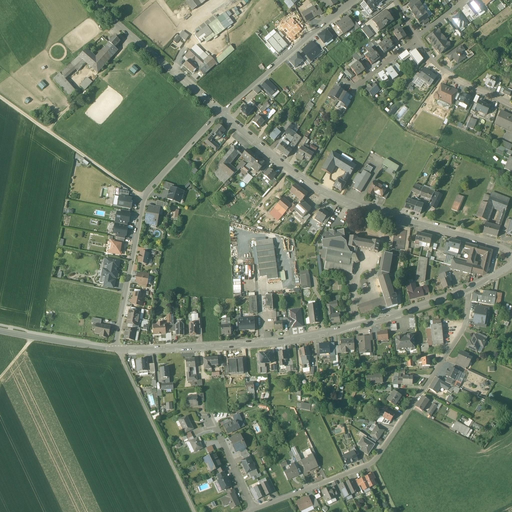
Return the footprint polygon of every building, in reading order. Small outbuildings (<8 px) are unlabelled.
[(185,0),(193,10),(207,0),(185,0)] [(410,5),(408,7),(412,13),(421,6),(422,5),(418,0),(416,0),(416,1),(410,5)] [(477,1),(471,5),(477,14),(478,14),(483,10),(482,8),(480,6),(481,6),(478,2),(477,1)] [(368,2),(367,2),(363,4),(362,5),(361,6),(368,15),(369,15),(370,15),(372,14),(373,13),(372,13),(374,12),(374,11),(375,11),(375,10),(374,10),(373,9),(368,2)] [(471,5),(470,4),(464,9),(465,10),(468,14),(468,13),(470,16),(472,18),(477,14),(471,5)] [(412,13),(411,13),(416,19),(425,11),(421,6),(412,13)] [(313,7),(302,14),(307,22),(318,16),(318,15),(315,10),(313,7)] [(386,11),(372,22),(379,31),(393,21),(386,11)] [(416,19),(415,19),(420,25),(422,23),(428,19),(430,17),(425,11),(416,19)] [(225,13),(217,19),(221,24),(225,21),(228,18),(225,13)] [(460,14),(453,20),(459,28),(462,26),(463,27),(467,24),(460,14)] [(215,16),(198,29),(200,32),(207,26),(217,19),(215,16)] [(347,17),(336,26),(339,30),(343,35),(354,26),(353,25),(347,17)] [(217,19),(207,26),(213,34),(215,36),(225,29),(221,24),(217,19)] [(200,32),(195,36),(201,43),(213,34),(207,26),(200,32)] [(366,27),(362,30),(369,40),(374,36),(366,27)] [(401,29),(393,34),(399,42),(406,37),(401,29)] [(326,31),(318,37),(320,39),(324,45),(324,44),(326,46),(326,47),(333,41),(331,39),(332,38),(326,31)] [(441,36),(440,34),(440,32),(439,31),(438,31),(437,31),(434,34),(434,33),(431,35),(432,35),(427,39),(428,39),(427,39),(430,43),(437,51),(436,51),(439,54),(444,51),(446,50),(446,49),(450,47),(449,47),(450,46),(450,45),(449,44),(447,44),(447,43),(446,42),(445,42),(443,42),(441,38),(441,37),(441,36)] [(277,33),(272,38),(283,50),(288,46),(282,39),(278,34),(277,33)] [(278,55),(283,50),(272,38),(269,34),(264,38),(267,41),(267,42),(268,43),(272,48),(278,55)] [(115,37),(109,43),(115,48),(120,42),(115,37)] [(316,43),(319,45),(322,49),(326,46),(324,44),(324,45),(320,39),(316,43)] [(379,46),(378,46),(379,47),(384,54),(394,47),(388,39),(379,46)] [(312,42),(307,47),(316,57),(321,53),(316,47),(312,42)] [(371,42),(368,45),(373,51),(376,49),(371,42)] [(115,48),(109,43),(101,52),(110,60),(118,51),(115,48)] [(209,58),(196,45),(185,57),(189,61),(189,60),(198,68),(197,68),(203,75),(215,65),(217,66),(218,65),(213,60),(211,57),(209,58)] [(230,45),(213,60),(218,65),(234,50),(230,45)] [(316,47),(321,53),(322,54),(324,52),(322,49),(319,45),(316,47)] [(461,46),(458,49),(457,49),(447,57),(450,61),(453,58),(457,64),(465,58),(461,53),(464,50),(461,46)] [(307,47),(302,51),(306,56),(311,61),(316,57),(307,47)] [(90,53),(87,50),(71,64),(76,70),(78,72),(86,63),(89,65),(96,58),(90,53)] [(421,55),(417,52),(417,53),(415,50),(409,55),(411,57),(418,66),(423,61),(420,56),(421,55)] [(406,51),(398,57),(401,61),(402,60),(404,62),(411,57),(409,55),(406,51)] [(110,60),(101,52),(96,58),(89,65),(98,73),(110,60)] [(373,52),(370,55),(369,54),(365,57),(371,65),(380,59),(377,56),(373,52)] [(361,59),(357,53),(353,56),(358,62),(361,59)] [(289,62),(295,69),(303,62),(300,59),(297,55),(289,62)] [(312,62),(311,61),(306,56),(304,58),(308,63),(309,65),(312,62)] [(302,57),(300,59),(303,62),(306,65),(308,63),(304,58),(302,57)] [(198,68),(189,60),(189,61),(184,66),(192,74),(197,68),(198,68)] [(358,63),(351,69),(357,77),(364,71),(358,63)] [(71,64),(60,74),(65,79),(76,70),(71,64)] [(397,64),(393,68),(393,69),(395,71),(398,74),(402,70),(397,64)] [(393,69),(392,70),(391,68),(386,72),(388,73),(384,76),(383,73),(379,76),(383,83),(387,80),(386,78),(390,76),(393,80),(397,77),(394,72),(395,71),(393,69)] [(348,69),(344,72),(351,79),(355,76),(348,69)] [(430,74),(425,70),(419,78),(425,83),(427,81),(431,84),(434,81),(435,80),(436,77),(431,73),(430,74)] [(65,79),(60,74),(54,79),(70,97),(76,91),(65,79)] [(497,80),(492,77),(492,78),(490,81),(487,80),(485,85),(488,86),(487,87),(490,88),(490,87),(493,88),(496,81),(497,80)] [(87,78),(80,86),(85,91),(92,82),(87,78)] [(421,89),(425,83),(419,78),(414,84),(421,89)] [(410,80),(404,86),(408,90),(414,83),(410,80)] [(277,90),(268,81),(262,87),(268,92),(272,96),(277,90)] [(384,90),(378,83),(375,86),(380,91),(379,92),(380,93),(384,90)] [(375,86),(373,84),(371,86),(370,86),(368,88),(366,90),(373,97),(379,92),(380,91),(375,86)] [(261,90),(257,86),(253,90),(257,94),(261,90)] [(452,91),(442,86),(438,94),(436,94),(434,98),(435,99),(438,101),(439,100),(440,100),(451,105),(455,97),(450,95),(452,91)] [(340,90),(338,89),(338,88),(337,88),(335,91),(335,92),(332,97),(338,101),(339,101),(343,93),(344,92),(341,90),(340,90)] [(268,92),(265,94),(272,101),(274,98),(272,96),(268,92)] [(343,93),(339,101),(338,101),(338,102),(344,105),(348,100),(350,97),(350,96),(349,96),(348,96),(347,95),(346,94),(343,93)] [(471,98),(463,95),(460,103),(467,107),(471,98)] [(266,99),(257,108),(260,110),(266,103),(268,101),(266,99)] [(309,102),(305,109),(310,111),(314,104),(309,102)] [(489,107),(480,102),(479,102),(477,106),(475,110),(486,115),(490,107),(489,106),(489,107)] [(260,110),(259,111),(262,114),(266,109),(265,109),(266,107),(268,108),(270,106),(266,103),(260,110)] [(247,106),(241,112),(247,118),(253,111),(250,108),(247,106)] [(394,108),(387,115),(390,118),(397,110),(394,108)] [(511,116),(501,112),(496,123),(511,130),(511,116)] [(262,120),(258,117),(253,122),(259,128),(265,122),(262,120)] [(289,124),(281,133),(281,134),(280,135),(282,137),(285,133),(288,128),(291,125),(289,124)] [(219,125),(213,132),(219,137),(220,136),(222,137),(223,136),(222,135),(225,131),(222,128),(220,125),(219,126),(219,125)] [(298,130),(291,125),(288,128),(296,134),(298,130)] [(296,134),(288,128),(285,133),(288,135),(294,139),(294,138),(296,134)] [(276,130),(270,137),(274,141),(276,139),(277,139),(279,137),(278,136),(280,135),(281,134),(281,133),(276,130)] [(294,139),(288,135),(282,143),(287,147),(289,145),(294,139)] [(304,137),(298,147),(301,149),(302,148),(308,139),(304,137)] [(298,142),(294,138),(294,139),(289,145),(293,148),(298,142)] [(219,148),(212,141),(208,145),(216,152),(219,148)] [(511,147),(511,145),(502,141),(499,146),(510,151),(511,147)] [(287,147),(282,143),(277,150),(282,154),(287,148),(287,147)] [(234,147),(223,160),(229,165),(239,153),(240,152),(234,147)] [(291,151),(287,148),(282,154),(287,157),(292,151),(291,151)] [(302,148),(301,149),(296,158),(301,160),(302,158),(303,158),(303,157),(309,161),(313,155),(302,148)] [(254,155),(247,150),(244,154),(242,156),(246,159),(248,162),(254,155)] [(332,152),(322,170),(331,175),(336,166),(346,173),(350,175),(351,175),(356,167),(332,152)] [(254,155),(248,162),(253,166),(254,166),(259,160),(254,155)] [(82,164),(81,164),(86,168),(89,163),(82,158),(79,162),(82,164)] [(259,160),(254,166),(253,166),(252,168),(257,172),(259,170),(265,164),(260,159),(259,160)] [(400,167),(386,159),(383,164),(397,173),(400,167)] [(229,165),(223,160),(218,166),(231,177),(237,172),(236,170),(229,165)] [(243,162),(236,170),(237,172),(241,168),(242,169),(245,166),(246,165),(243,162)] [(253,166),(248,162),(246,165),(245,166),(250,170),(252,168),(253,166)] [(373,169),(367,165),(363,171),(370,174),(373,169)] [(231,177),(218,166),(212,173),(224,184),(231,177)] [(270,169),(264,176),(270,181),(273,178),(276,175),(270,169)] [(361,175),(356,184),(355,184),(353,188),(361,193),(371,175),(370,174),(363,171),(361,175)] [(358,173),(353,182),(355,184),(356,184),(361,175),(358,173)] [(248,174),(243,180),(248,185),(253,178),(248,174)] [(273,178),(270,181),(268,184),(271,187),(276,180),(273,178)] [(341,181),(338,179),(334,187),(341,191),(346,184),(345,184),(341,181)] [(383,187),(374,182),(369,190),(370,191),(368,194),(372,196),(374,193),(382,197),(385,191),(382,189),(383,187)] [(174,185),(166,183),(164,189),(170,191),(171,188),(173,189),(174,185)] [(296,185),(290,192),(293,194),(299,187),(296,185)] [(307,194),(299,187),(293,194),(298,198),(302,201),(307,194)] [(422,191),(414,187),(411,191),(420,195),(422,191)] [(173,189),(171,188),(170,191),(167,199),(172,201),(173,199),(179,201),(180,201),(181,198),(180,197),(182,192),(173,189)] [(434,192),(423,188),(422,191),(420,195),(424,197),(431,200),(434,192)] [(129,192),(120,191),(119,197),(120,197),(128,199),(129,192)] [(434,192),(431,200),(433,201),(431,207),(435,209),(442,196),(434,192)] [(458,194),(451,209),(458,212),(464,197),(458,194)] [(128,199),(120,197),(119,202),(120,202),(119,206),(131,209),(131,204),(130,204),(131,199),(128,199)] [(504,202),(490,197),(487,205),(493,207),(502,210),(504,202)] [(291,206),(288,210),(291,213),(294,210),(302,201),(298,198),(291,206)] [(291,206),(283,199),(274,209),(282,216),(288,210),(291,206)] [(165,203),(157,201),(156,208),(160,209),(160,210),(163,210),(165,203)] [(302,201),(294,210),(303,218),(304,216),(305,217),(308,213),(311,209),(302,201)] [(416,204),(406,201),(404,209),(414,212),(417,204),(416,204)] [(487,205),(482,203),(476,218),(487,222),(493,207),(487,205)] [(419,204),(417,204),(414,212),(420,215),(423,206),(419,204)] [(156,208),(149,207),(148,214),(147,214),(146,221),(148,221),(147,224),(148,226),(151,226),(152,225),(152,222),(157,223),(160,210),(160,209),(156,208)] [(324,212),(321,210),(317,217),(324,221),(327,216),(329,214),(325,211),(324,212)] [(502,210),(497,225),(501,226),(506,212),(502,210)] [(121,214),(118,213),(116,220),(119,221),(128,223),(129,223),(130,215),(129,215),(121,214)] [(511,220),(507,219),(503,231),(508,233),(511,220)] [(497,227),(489,226),(487,234),(497,237),(500,228),(497,227)] [(118,227),(115,227),(114,234),(117,235),(125,236),(126,236),(128,229),(127,229),(118,227)] [(321,259),(325,260),(327,250),(352,254),(350,267),(354,267),(355,264),(356,264),(360,263),(355,252),(356,249),(348,248),(349,243),(344,239),(343,232),(335,233),(330,232),(329,234),(325,234),(322,239),(323,248),(321,259)] [(425,235),(418,233),(416,241),(419,242),(423,243),(425,235)] [(432,236),(425,235),(423,243),(427,244),(430,245),(432,236)] [(358,239),(350,237),(349,243),(348,248),(356,249),(356,247),(371,250),(371,252),(378,253),(380,243),(372,241),(372,243),(357,240),(358,239)] [(273,240),(256,242),(257,247),(256,247),(260,277),(267,276),(278,275),(273,240)] [(461,242),(450,240),(449,243),(447,242),(445,247),(459,251),(461,242)] [(123,244),(113,242),(111,253),(121,255),(122,251),(122,248),(123,244)] [(478,247),(466,244),(465,248),(471,250),(467,264),(473,265),(476,254),(478,247)] [(488,269),(492,251),(482,248),(480,255),(484,256),(481,267),(488,269)] [(444,252),(432,249),(430,260),(434,261),(440,263),(444,264),(446,256),(447,252),(444,251),(444,252)] [(352,254),(327,250),(325,260),(325,263),(350,267),(352,254)] [(146,253),(140,252),(139,263),(148,264),(150,254),(146,253)] [(385,253),(384,256),(382,256),(379,272),(378,272),(377,279),(378,279),(387,276),(387,274),(389,275),(392,255),(385,253)] [(428,260),(419,257),(416,282),(424,282),(427,266),(428,260)] [(119,262),(106,259),(105,265),(108,266),(108,271),(104,270),(102,276),(106,277),(106,280),(112,281),(112,278),(116,279),(117,273),(116,273),(117,268),(118,268),(119,262)] [(467,264),(453,260),(452,266),(451,269),(451,270),(471,274),(471,273),(473,265),(467,264)] [(350,267),(325,263),(324,269),(353,275),(354,267),(350,267)] [(444,264),(440,263),(440,268),(439,275),(443,274),(447,273),(447,274),(450,274),(451,270),(451,269),(452,266),(444,264)] [(481,267),(473,265),(471,273),(483,276),(487,274),(488,269),(481,267)] [(308,272),(300,273),(302,289),(311,288),(308,272)] [(447,273),(443,274),(439,275),(441,281),(444,289),(452,287),(447,274),(447,273)] [(140,275),(138,275),(137,276),(136,277),(137,278),(136,282),(139,282),(147,284),(149,277),(148,277),(140,275)] [(387,276),(378,279),(384,298),(387,309),(397,306),(395,300),(397,299),(395,294),(394,294),(388,276),(387,276)] [(112,281),(106,280),(104,286),(113,288),(115,281),(112,281)] [(415,284),(407,286),(410,300),(424,296),(423,294),(421,288),(416,289),(415,284)] [(497,293),(486,291),(485,295),(473,293),(472,302),(477,302),(477,303),(481,303),(494,306),(497,293)] [(140,294),(134,293),(133,300),(131,302),(132,304),(132,305),(142,307),(143,306),(140,305),(141,302),(142,303),(145,301),(143,299),(144,295),(140,294)] [(384,298),(358,306),(361,314),(382,307),(383,310),(387,309),(384,298)] [(336,299),(328,300),(328,303),(327,303),(327,306),(331,306),(332,308),(338,307),(337,305),(337,300),(336,299)] [(315,304),(308,305),(309,317),(318,316),(317,304),(315,304)] [(477,309),(476,309),(475,316),(486,318),(487,311),(477,309)] [(136,312),(130,310),(128,317),(139,319),(140,312),(136,312)] [(290,314),(291,318),(292,327),(292,328),(302,327),(300,310),(294,311),(294,314),(290,314)] [(333,316),(329,316),(330,324),(340,323),(339,315),(333,316)] [(318,316),(309,317),(310,324),(319,323),(318,316)] [(486,318),(475,316),(473,322),(474,322),(484,324),(485,324),(486,318)] [(139,319),(128,317),(127,324),(133,325),(138,326),(139,319)] [(239,320),(239,322),(239,331),(250,330),(250,332),(255,332),(255,328),(253,328),(253,325),(254,325),(254,318),(252,319),(252,320),(239,320)] [(163,323),(158,324),(158,326),(153,326),(154,335),(166,334),(166,332),(165,325),(163,325),(163,323)] [(178,323),(176,325),(176,332),(176,336),(184,336),(184,325),(182,323),(178,323)] [(194,324),(190,324),(190,328),(189,329),(189,331),(190,331),(190,336),(199,335),(199,329),(199,323),(198,323),(194,324)] [(279,323),(274,323),(274,331),(283,331),(283,327),(284,327),(284,323),(282,323),(279,323)] [(230,325),(227,326),(227,324),(225,324),(225,326),(221,326),(222,336),(231,335),(230,325)] [(441,324),(431,325),(431,328),(433,341),(437,341),(443,340),(441,324)] [(101,325),(97,325),(95,333),(100,334),(100,336),(103,337),(104,338),(105,338),(107,338),(108,338),(108,336),(110,327),(101,325)] [(431,328),(426,328),(428,344),(428,346),(438,345),(437,341),(433,341),(431,328)] [(132,331),(126,330),(124,339),(135,341),(136,333),(136,332),(132,331)] [(383,332),(377,333),(378,341),(388,340),(387,331),(383,332)] [(411,335),(408,336),(407,337),(401,338),(401,336),(398,337),(397,338),(395,338),(397,351),(415,349),(413,336),(412,336),(411,335)] [(476,337),(474,336),(470,345),(469,344),(467,348),(477,352),(480,345),(483,347),(485,341),(476,337)] [(360,338),(360,344),(360,345),(360,353),(366,353),(367,351),(371,351),(370,341),(369,337),(360,338)] [(353,339),(341,340),(341,346),(342,353),(342,354),(350,353),(350,350),(354,350),(353,339)] [(324,344),(319,344),(320,350),(320,355),(321,355),(330,354),(330,356),(335,356),(334,343),(329,344),(324,345),(324,344)] [(308,348),(299,350),(301,358),(305,357),(310,356),(310,352),(309,352),(308,348)] [(286,352),(279,353),(280,361),(284,360),(287,360),(286,352)] [(468,355),(462,352),(458,360),(457,361),(456,362),(462,364),(466,367),(467,367),(469,362),(470,362),(472,359),(468,357),(468,355)] [(270,353),(259,354),(259,357),(258,357),(258,361),(260,361),(260,365),(264,364),(271,364),(270,353)] [(301,358),(303,369),(310,367),(308,361),(306,362),(305,357),(301,358)] [(211,358),(204,359),(205,370),(212,370),(212,366),(211,366),(211,358)] [(430,358),(419,359),(419,363),(422,363),(422,367),(430,366),(430,358)] [(195,359),(186,360),(187,369),(191,368),(195,368),(195,359)] [(146,361),(144,361),(144,360),(136,361),(137,367),(138,366),(139,372),(148,371),(148,374),(152,373),(151,364),(148,364),(147,363),(146,363),(146,361)] [(237,361),(228,361),(228,366),(229,373),(238,372),(237,361)] [(169,368),(161,369),(162,379),(166,378),(169,378),(169,368)] [(191,368),(187,369),(187,381),(197,381),(197,376),(191,376),(191,368)] [(460,372),(450,368),(449,371),(448,370),(446,374),(448,374),(447,377),(448,377),(453,379),(454,376),(455,376),(456,377),(456,376),(457,377),(460,372)] [(382,375),(372,375),(372,377),(366,377),(367,384),(383,383),(382,375)] [(400,379),(400,378),(395,377),(393,377),(393,386),(398,386),(398,384),(404,384),(404,385),(412,385),(412,377),(404,376),(404,377),(403,377),(403,379),(400,379)] [(453,379),(448,377),(445,382),(451,385),(453,386),(456,381),(453,379)] [(443,382),(436,378),(430,389),(437,393),(440,387),(443,382)] [(450,387),(443,382),(440,387),(448,391),(449,389),(450,387)] [(401,397),(394,391),(389,398),(387,401),(395,406),(401,397)] [(197,397),(187,398),(188,407),(198,406),(197,402),(197,397)] [(429,401),(423,397),(416,407),(423,411),(429,401)] [(433,404),(427,414),(431,416),(437,406),(433,404)] [(394,415),(387,410),(385,413),(383,417),(385,418),(390,421),(394,415)] [(450,410),(448,416),(456,419),(458,413),(450,410)] [(187,417),(179,421),(185,433),(193,429),(187,417)] [(460,424),(468,428),(472,421),(468,419),(468,420),(464,417),(460,424)] [(460,424),(457,421),(453,429),(466,436),(470,429),(468,428),(460,424)] [(231,423),(224,426),(228,434),(240,429),(236,422),(231,424),(231,423)] [(384,431),(377,426),(373,432),(371,435),(378,440),(384,431)] [(240,435),(230,440),(232,444),(233,443),(235,446),(234,447),(236,452),(245,448),(240,435)] [(365,440),(363,438),(359,443),(363,446),(361,450),(361,451),(368,456),(374,445),(365,440)] [(194,440),(190,442),(195,452),(202,448),(201,445),(201,444),(200,442),(199,442),(198,439),(194,440)] [(353,452),(349,453),(349,454),(343,456),(347,465),(358,460),(356,456),(353,451),(353,452)] [(215,454),(204,459),(206,464),(207,463),(212,472),(216,470),(216,469),(217,469),(222,466),(215,454)] [(312,455),(308,457),(309,459),(302,462),(306,472),(318,467),(313,456),(312,455)] [(253,463),(250,457),(244,460),(241,461),(246,474),(249,473),(256,470),(254,466),(252,467),(251,464),(253,463)] [(290,469),(284,472),(288,480),(299,475),(296,467),(290,469)] [(256,470),(249,473),(251,478),(258,475),(256,470)] [(220,474),(217,475),(220,481),(226,477),(224,472),(220,474)] [(369,476),(365,478),(369,488),(375,485),(375,484),(376,484),(374,482),(373,480),(370,474),(369,475),(369,476)] [(231,487),(227,477),(226,477),(220,481),(218,481),(219,483),(216,485),(219,492),(231,487)] [(365,478),(360,480),(360,479),(358,480),(361,485),(362,487),(362,488),(363,490),(364,491),(369,488),(365,478)] [(356,488),(352,480),(346,483),(352,495),(357,492),(356,488)] [(267,482),(260,486),(265,496),(272,493),(268,484),(267,482)] [(346,483),(340,486),(346,497),(352,495),(346,483)] [(260,486),(253,489),(254,491),(258,499),(265,496),(260,486)] [(346,497),(340,486),(337,487),(340,493),(343,499),(346,497)] [(337,487),(331,490),(334,496),(340,493),(337,487)] [(330,488),(322,492),(327,502),(331,500),(335,498),(334,496),(331,490),(330,488)] [(229,496),(226,497),(226,498),(221,500),(223,505),(228,502),(231,509),(239,505),(236,498),(234,494),(233,493),(229,496)] [(308,497),(296,503),(300,511),(312,506),(310,501),(308,497)] [(316,499),(310,501),(312,506),(314,508),(319,506),(316,499)]
